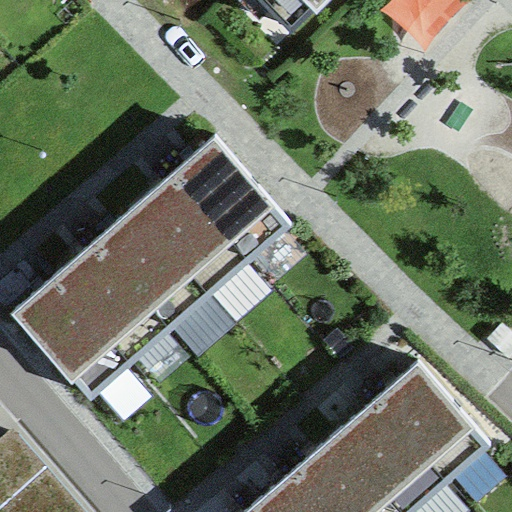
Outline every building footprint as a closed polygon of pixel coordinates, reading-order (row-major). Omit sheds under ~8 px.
[(270,0),(268,2),(291,26),(317,0),(270,0)] [(201,137),(0,308),(0,309),(76,399),(278,227),(201,137)] [(385,511),(473,436),(406,358),(228,511),(385,511)] [(0,435),(0,503),(48,463),(13,424),(0,435)] [(92,511),(48,463),(0,503),(0,511),(92,511)]
